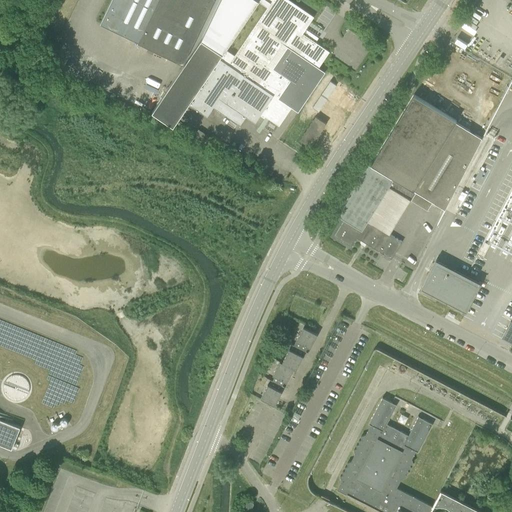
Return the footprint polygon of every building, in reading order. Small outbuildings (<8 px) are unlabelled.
[(111,0),(100,24),(183,64),(213,0),(111,0)] [(219,0),(201,39),(152,111),(173,126),(189,104),(207,116),(213,107),(240,125),(246,116),(255,123),(260,115),(264,118),(265,116),(279,126),(292,108),(297,111),(325,72),(318,68),(330,52),(303,33),(314,17),(289,0),(219,0)] [(312,107),(318,111),(336,85),(330,81),(312,107)] [(137,84),(130,99),(152,109),(159,94),(137,84)] [(393,178),(445,210),(482,138),(456,122),(457,121),(414,94),(371,164),(368,162),(336,214),(345,219),(334,236),(351,246),(357,238),(391,259),(402,242),(367,220),(387,188),(409,202),(415,192),(393,179),(393,178)] [(329,127),(316,119),(300,145),(312,153),(329,127)] [(477,284),(437,263),(425,287),(465,308),(477,284)] [(511,322),(510,321),(501,338),(511,343),(511,322)] [(293,345),(305,352),(308,347),(310,348),(317,334),(303,327),(293,345)] [(282,363),(294,369),(296,370),(305,352),(293,345),(291,350),(289,349),(282,363)] [(272,381),(282,386),(284,381),(287,383),(294,369),(282,363),(279,362),(272,375),(275,376),(272,381)] [(22,398),(27,393),(29,386),(27,379),(22,374),(14,373),(7,376),(3,382),(3,390),(7,396),(14,399),(22,398)] [(260,398),(272,404),(275,406),(282,392),(279,391),(282,386),(272,381),(270,386),(268,384),(260,398)] [(343,474),(340,475),(341,480),(337,489),(381,511),(481,511),(442,492),(434,507),(396,487),(401,478),(406,477),(405,473),(409,472),(408,469),(411,467),(410,464),(413,463),(411,458),(416,450),(418,450),(433,422),(420,415),(410,435),(386,422),(396,402),(383,396),(369,422),(371,423),(365,434),(360,436),(361,439),(358,440),(359,443),(356,444),(357,448),(353,449),(355,453),(351,461),(346,462),(348,465),(344,467),(345,470),(342,471),(343,474)] [(0,420),(0,445),(11,450),(20,428),(0,420)] [(251,508),(253,506),(253,504),(253,503),(253,502),(250,501),(248,500),(247,501),(243,508),(243,510),(247,511),(248,511),(249,511),(251,508)]
